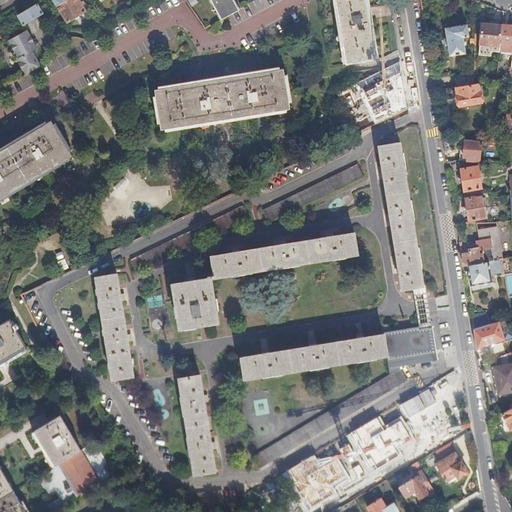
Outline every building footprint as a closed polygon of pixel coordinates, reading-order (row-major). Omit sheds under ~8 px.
[(82,0),(81,0),(62,0),(57,4),(67,21),(86,9),(83,4),(86,2),(84,0),(82,0)] [(227,16),(240,8),(235,0),(211,0),(221,18),(227,16)] [(335,0),(346,64),(376,59),(374,47),(366,0),(335,0)] [(19,14),(24,23),(39,15),(44,11),(38,2),(19,14)] [(502,25),(482,23),(480,43),(479,53),(499,55),(499,52),(500,45),(502,25)] [(445,27),(450,55),(466,53),(463,37),(469,36),(467,24),(445,27)] [(507,26),(502,25),(500,45),(499,52),(511,53),(511,25),(508,25),(507,26)] [(33,41),(35,41),(28,29),(10,39),(19,57),(18,58),(27,73),(42,65),(33,50),(37,48),(33,41)] [(263,72),(155,89),(162,129),(290,109),(283,70),(263,72)] [(354,127),(365,121),(352,97),(365,90),(373,104),(394,94),(389,86),(387,87),(383,80),(378,83),(374,74),(336,94),(354,127)] [(482,102),(478,83),(474,84),(455,87),(459,105),(482,102)] [(0,197),(72,154),(51,119),(0,150),(0,197)] [(368,127),(365,121),(354,127),(357,133),(368,127)] [(400,141),(398,141),(397,135),(385,136),(386,144),(379,145),(382,165),(379,166),(380,172),(383,172),(390,213),(387,213),(388,220),(391,219),(398,260),(394,260),(395,267),(399,267),(403,287),(423,284),(400,141)] [(467,160),(474,161),(474,157),(480,158),(481,142),(465,140),(463,156),(467,157),(467,160)] [(465,194),(480,191),(480,187),(482,187),(477,161),(474,161),(467,160),(459,160),(462,174),(465,194)] [(268,221),(364,175),(358,163),(262,210),(268,221)] [(486,216),(482,191),(480,191),(465,194),(466,199),(469,219),(486,216)] [(135,272),(249,217),(243,205),(130,260),(135,272)] [(481,240),(477,241),(478,247),(461,250),(463,262),(464,265),(467,264),(494,260),(499,259),(503,258),(498,229),(480,232),(481,240)] [(311,260),(357,252),(354,231),(333,235),(332,231),(325,232),(326,236),(286,243),(285,239),(278,240),(279,244),(239,251),(238,247),(231,248),(232,252),(211,256),(214,274),(207,275),(207,277),(172,283),(179,328),(218,321),(210,276),(260,268),(311,260)] [(494,260),(467,264),(469,274),(471,285),(472,285),(492,281),(493,281),(491,274),(491,273),(501,272),(499,259),(494,260)] [(124,297),(120,298),(116,274),(95,277),(105,338),(112,379),(133,375),(129,352),(133,351),(132,344),(128,345),(121,304),(125,304),(124,297)] [(474,328),(490,323),(488,314),(486,314),(486,312),(475,314),(475,316),(472,316),(474,328)] [(511,335),(511,328),(508,317),(490,323),(474,328),(477,347),(511,335)] [(9,319),(0,324),(0,394),(40,371),(34,360),(47,352),(38,337),(25,345),(15,328),(18,327),(16,323),(13,325),(9,319)] [(400,366),(433,360),(428,326),(405,330),(363,336),(363,333),(356,334),(357,338),(345,340),(316,344),(316,341),(309,342),(310,345),(302,347),(270,352),(269,348),(262,349),(263,353),(242,357),(245,377),(295,369),(346,361),(387,354),(390,374),(374,383),(322,414),(280,439),(252,455),(259,467),(295,446),(334,422),(372,400),(408,378),(400,366)] [(511,351),(494,359),(495,366),(511,363),(511,351)] [(494,366),(498,393),(511,391),(511,363),(495,366),(494,366)] [(208,395),(203,395),(200,375),(180,378),(189,436),(195,473),(215,470),(212,449),(216,448),(215,442),(211,443),(204,403),(209,402),(208,395)] [(413,406),(406,410),(411,416),(445,396),(441,391),(438,392),(432,383),(408,397),(413,406)] [(418,427),(427,442),(443,433),(429,408),(410,420),(415,428),(418,427)] [(511,408),(502,413),(510,427),(511,429),(511,428),(511,408)] [(60,415),(35,430),(56,464),(58,463),(81,450),(60,415)] [(22,428),(0,439),(0,447),(20,438),(29,457),(35,454),(22,428)] [(434,450),(440,460),(454,452),(455,452),(449,442),(435,450),(434,450)] [(425,447),(413,454),(417,460),(429,454),(425,447)] [(81,450),(58,463),(70,483),(73,489),(77,496),(100,482),(81,449),(81,450)] [(460,460),(459,461),(454,452),(440,460),(436,463),(446,479),(456,473),(457,476),(466,471),(460,460)] [(0,497),(12,491),(14,490),(0,466),(0,497)] [(418,497),(427,492),(417,474),(399,485),(404,495),(414,490),(418,497)] [(70,483),(65,487),(68,492),(73,489),(70,483)] [(198,505),(223,503),(222,490),(197,492),(198,505)] [(0,497),(0,511),(24,511),(12,491),(0,497)] [(248,493),(240,498),(243,503),(252,499),(248,493)] [(370,511),(394,511),(398,510),(393,502),(386,506),(381,498),(367,506),(370,511)]
